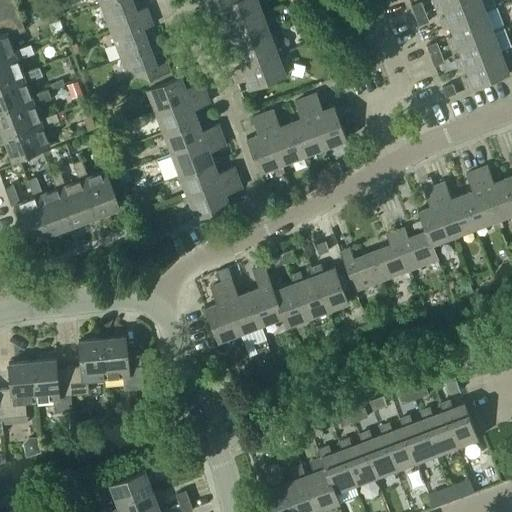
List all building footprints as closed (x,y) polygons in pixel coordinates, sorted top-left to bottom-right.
[(13,0),(0,0),(0,8),(15,2),(13,0)] [(110,0),(100,4),(109,30),(149,15),(146,6),(136,10),(132,0),(110,0)] [(232,0),(201,0),(198,1),(203,12),(210,9),(210,8),(232,0)] [(223,17),(226,25),(226,26),(263,12),(258,0),(232,0),(210,8),(210,9),(214,21),(223,17)] [(443,27),(451,24),(450,24),(485,10),(481,0),(452,0),(443,4),(447,14),(439,17),(443,27)] [(414,15),(425,11),(421,1),(411,5),(414,15)] [(15,2),(0,8),(0,20),(19,13),(15,2)] [(451,47),(458,45),(458,44),(493,31),(485,10),(450,24),(451,24),(454,34),(447,37),(451,47)] [(428,21),(425,11),(414,15),(418,24),(428,21)] [(231,38),(233,45),(234,46),(270,32),(263,12),(226,26),(226,25),(217,28),(222,41),(231,38)] [(0,59),(15,54),(13,50),(8,36),(25,30),(19,13),(0,20),(0,59)] [(120,57),(150,46),(143,27),(152,24),(149,15),(109,30),(120,57)] [(64,30),(60,19),(49,24),(53,34),(64,30)] [(61,44),(68,41),(64,31),(57,33),(61,44)] [(458,44),(458,45),(462,55),(455,57),(459,68),(466,65),(466,64),(501,51),(493,31),(458,44)] [(238,58),(241,66),(278,53),(270,32),(234,46),(233,45),(225,49),(230,61),(238,58)] [(430,55),(440,51),(436,41),(426,45),(430,55)] [(0,59),(0,85),(23,76),(22,73),(17,59),(34,52),(30,44),(13,50),(15,54),(0,59)] [(170,70),(166,60),(157,64),(150,46),(120,57),(130,85),(170,70)] [(440,51),(430,55),(434,65),(444,61),(440,51)] [(466,88),(509,72),(501,51),(466,64),(466,65),(470,75),(462,77),(466,88)] [(249,88),(286,74),(278,53),(241,66),(233,69),(237,82),(246,78),(249,88)] [(0,85),(0,110),(32,99),(31,95),(25,81),(42,75),(39,66),(22,73),(23,76),(0,85)] [(146,88),(155,110),(205,91),(201,80),(185,86),(181,74),(146,88)] [(52,83),(54,87),(65,83),(63,78),(52,83)] [(452,82),(442,86),(446,96),(456,92),(452,82)] [(0,110),(0,126),(3,136),(41,122),(39,118),(34,104),(51,98),(47,89),(31,95),(32,99),(0,110)] [(163,131),(197,118),(193,107),(209,101),(205,91),(155,110),(163,131)] [(322,108),(316,92),(305,96),(324,147),(347,139),(333,104),(322,108)] [(303,155),(324,147),(305,96),(295,100),(300,116),(290,120),(303,155)] [(282,163),(303,155),(290,120),(279,124),(273,109),(262,113),(282,163)] [(56,112),(39,118),(41,122),(3,136),(12,159),(50,145),(42,127),(59,120),(56,112)] [(259,172),(282,163),(262,113),(252,117),(258,132),(246,137),(259,172)] [(163,131),(171,152),(221,133),(217,123),(202,129),(197,118),(163,131)] [(171,152),(179,174),(214,161),(209,150),(225,144),(221,133),(171,152)] [(83,177),(97,215),(120,206),(106,169),(88,175),(81,159),(72,162),(79,179),(83,177)] [(179,174),(187,195),(238,176),(234,165),(218,171),(214,161),(179,174)] [(476,168),(496,219),(511,213),(511,197),(504,176),(493,180),(487,164),(476,168)] [(50,170),(56,187),(60,186),(74,223),(97,215),(83,177),(79,179),(65,184),(59,167),(50,170)] [(461,192),(474,227),(496,219),(476,168),(466,172),(472,188),(461,192)] [(27,179),(33,196),(37,194),(51,232),(74,223),(60,186),(56,187),(42,192),(36,176),(27,179)] [(195,218),(230,204),(226,193),(242,187),(238,176),(187,195),(195,218)] [(453,235),(474,227),(461,192),(450,197),(444,181),(434,185),(453,235)] [(37,194),(33,196),(20,201),(13,184),(4,187),(11,205),(14,203),(28,240),(51,232),(37,194)] [(417,209),(425,230),(426,230),(431,244),(432,243),(453,235),(434,185),(423,189),(429,205),(417,209)] [(438,259),(432,243),(431,244),(426,230),(425,230),(408,237),(404,226),(395,230),(410,270),(438,259)] [(383,280),(410,270),(395,230),(386,233),(390,244),(372,251),(383,280)] [(325,240),(315,244),(318,253),(329,250),(325,240)] [(355,290),(383,280),(372,251),(354,258),(350,247),(340,251),(355,290)] [(295,258),(293,252),(292,248),(282,252),(285,261),(295,258)] [(285,261),(282,252),(272,255),(275,265),(285,261)] [(310,267),(313,274),(327,310),(348,302),(335,265),(323,269),(321,263),(310,267)] [(261,324),(282,316),(283,316),(270,282),(271,282),(265,265),(253,269),(259,285),(248,289),(261,324)] [(228,266),(217,270),(220,280),(232,276),(228,266)] [(306,318),(327,310),(313,274),(303,278),(300,271),(290,275),(293,282),(306,318)] [(240,332),(261,324),(248,289),(237,293),(231,277),(221,281),(240,332)] [(285,325),(306,318),(293,282),(283,286),(280,279),(271,282),(270,282),(283,316),(282,316),(285,325)] [(217,340),(240,332),(221,281),(210,285),(216,301),(204,306),(217,340)] [(127,351),(125,334),(101,337),(105,377),(123,375),(124,388),(143,386),(139,350),(127,351)] [(87,378),(105,377),(101,337),(78,339),(81,364),(68,366),(70,394),(88,393),(87,378)] [(31,360),(35,400),(53,398),(54,412),(72,410),(70,394),(68,366),(56,367),(55,357),(31,360)] [(35,400),(31,360),(8,362),(10,387),(0,388),(0,406),(1,417),(2,424),(26,421),(24,401),(35,400)] [(455,376),(445,380),(450,393),(460,389),(455,376)] [(415,398),(428,393),(424,383),(411,388),(415,398)] [(415,398),(411,388),(398,393),(401,403),(415,398)] [(383,395),(369,400),(373,409),(386,404),(383,395)] [(443,409),(456,445),(478,437),(464,401),(452,405),(450,399),(440,403),(442,409),(443,409)] [(354,421),(367,416),(364,406),(351,411),(354,421)] [(422,416),(436,453),(456,445),(443,409),(442,409),(432,413),(430,407),(419,411),(422,417),(422,416)] [(354,421),(351,411),(337,416),(341,426),(354,421)] [(416,461),(436,453),(422,416),(422,417),(412,420),(410,414),(399,418),(401,424),(402,424),(416,461)] [(318,419),(308,423),(313,436),(323,433),(318,419)] [(395,468),(416,461),(402,424),(401,424),(392,428),(389,422),(379,426),(381,432),(382,432),(395,468)] [(375,476),(395,468),(382,432),(381,432),(371,436),(369,430),(359,434),(361,440),(361,439),(375,476)] [(41,451),(37,436),(28,437),(23,442),(26,457),(41,451)] [(355,484),(375,476),(361,439),(361,440),(351,443),(349,437),(339,441),(341,447),(355,484)] [(334,492),(336,491),(355,484),(341,447),(331,451),(329,445),(318,449),(321,457),(334,492)] [(339,501),(336,491),(334,492),(321,457),(309,461),(313,470),(305,473),(304,473),(318,509),(339,501)] [(163,462),(164,462),(167,472),(177,468),(174,459),(163,462)] [(295,511),(311,511),(318,509),(304,473),(305,473),(301,464),(289,469),(292,477),(284,480),(284,481),(295,511)] [(153,490),(149,480),(155,477),(151,467),(109,483),(117,504),(153,490)] [(271,511),(295,511),(284,481),(284,480),(281,472),(269,476),(272,485),(263,489),(271,511)] [(439,504),(480,488),(474,475),(434,490),(439,504)] [(156,511),(161,510),(157,500),(163,498),(159,487),(153,490),(117,504),(119,511),(156,511)] [(176,493),(179,503),(189,499),(185,489),(176,493)] [(184,511),(193,509),(189,499),(179,503),(182,511),(184,511)]
